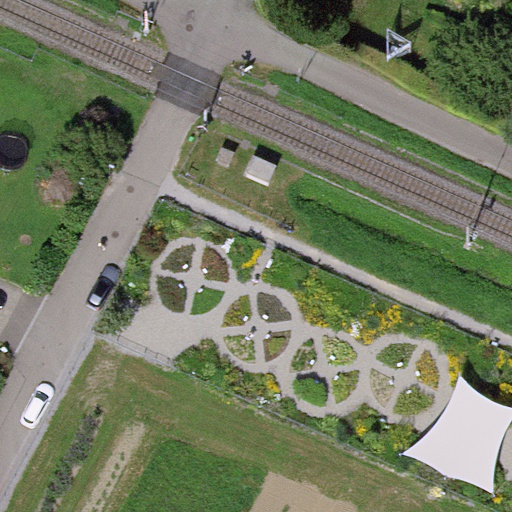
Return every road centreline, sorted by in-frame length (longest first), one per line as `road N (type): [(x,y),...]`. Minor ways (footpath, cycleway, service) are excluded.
road 1 (residential): [(0,451),(148,178),(217,27)]
road 2 (unclassified): [(217,27),(511,159)]
